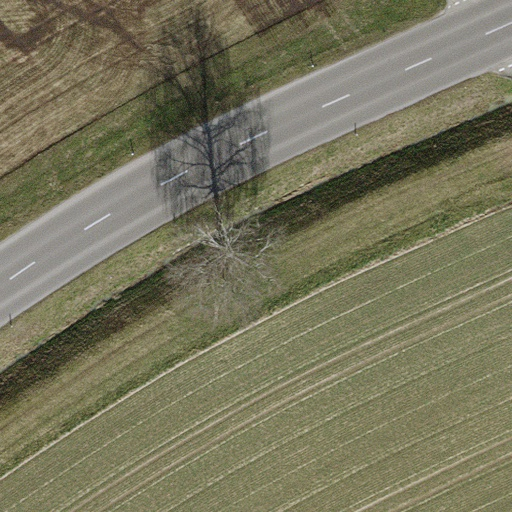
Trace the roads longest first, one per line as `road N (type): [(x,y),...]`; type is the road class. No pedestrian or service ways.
road 1 (track): [(0,452),(129,360),(511,175)]
road 2 (secondary): [(0,287),(258,133),(511,20)]
